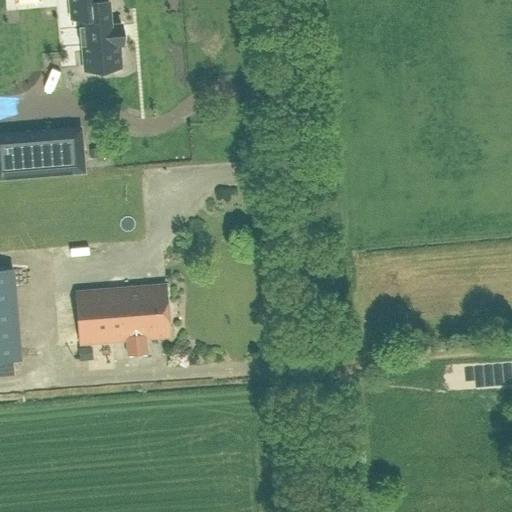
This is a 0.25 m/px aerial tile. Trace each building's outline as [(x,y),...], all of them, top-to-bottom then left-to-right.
[(102,0),(68,0),(70,16),(79,15),(83,68),(119,65),(118,42),(122,41),(120,22),(109,23),(107,0),(105,0),(102,0)] [(80,131),(0,137),(0,178),(83,171),(84,171),(83,171),(80,131)] [(142,183),(0,192),(0,245),(146,236),(142,183)] [(71,258),(91,258),(91,248),(71,248),(71,258)] [(75,269),(111,265),(110,255),(74,259),(75,269)] [(79,343),(168,336),(164,284),(75,292),(79,343)] [(0,374),(20,373),(18,308),(2,308),(2,325),(0,324),(0,374)]
